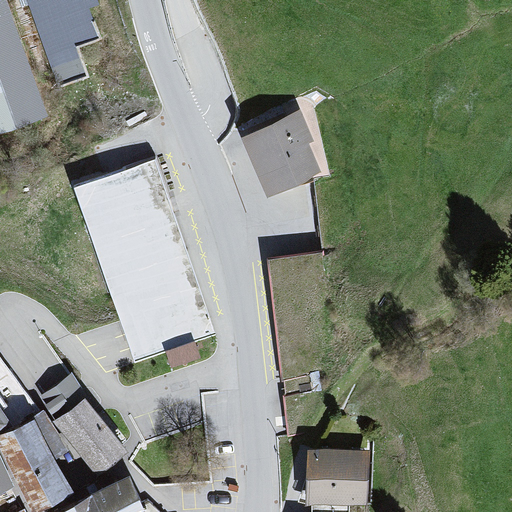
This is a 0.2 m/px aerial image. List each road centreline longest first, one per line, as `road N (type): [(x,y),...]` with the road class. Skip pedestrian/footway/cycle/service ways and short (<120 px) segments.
road 1 (tertiary): [(256,511),(240,274),(199,146)]
road 2 (unknown): [(251,364),(141,400),(107,390),(53,325),(32,317),(21,324),(25,353)]
road 3 (tertiary): [(199,146),(147,33),(141,0)]
road 4 (residential): [(199,146),(215,97),(191,53),(178,0)]
